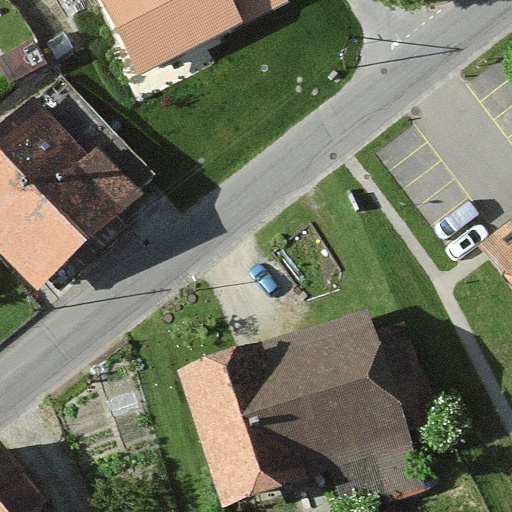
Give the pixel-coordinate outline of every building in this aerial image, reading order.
[(234,28),(219,0),(102,0),(141,75),(234,28)] [(22,111),(0,130),(0,268),(25,297),(116,218),(22,111)] [(511,222),(480,248),(511,289),(511,222)] [(354,319),(164,381),(206,511),(217,511),(325,477),(336,511),(368,511),(413,497),(397,447),(429,436),(397,336),(363,347),(354,319)] [(0,468),(0,511),(30,511),(32,511),(0,468)]
